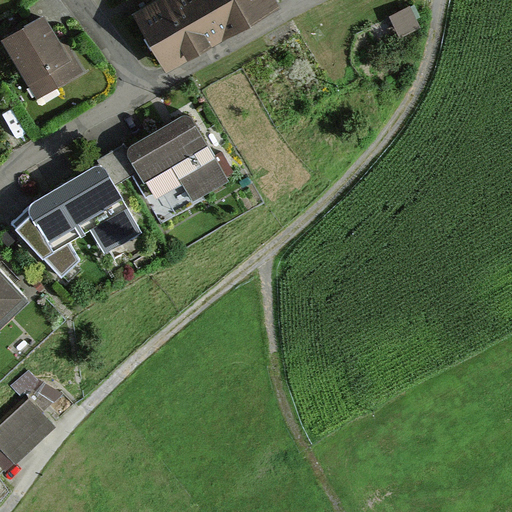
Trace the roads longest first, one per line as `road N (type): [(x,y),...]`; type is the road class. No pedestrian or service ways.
road 1 (track): [(430,0),(428,55),(360,167),(90,401),(3,511)]
road 2 (residential): [(145,89),(310,0)]
road 3 (residential): [(145,89),(42,148),(0,183)]
